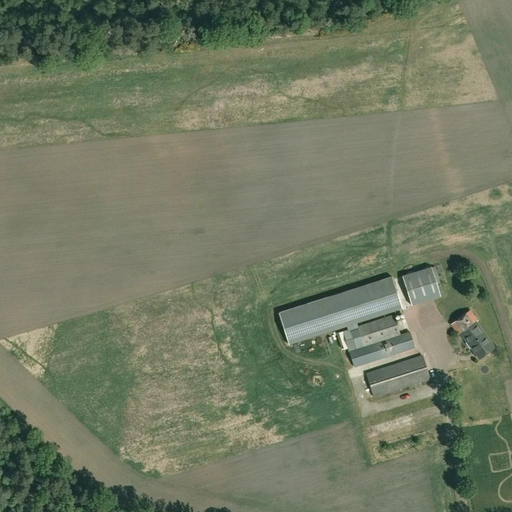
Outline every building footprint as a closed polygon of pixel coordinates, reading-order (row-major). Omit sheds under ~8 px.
[(412,306),(440,297),(431,268),(402,277),(412,306)] [(289,345),(402,309),(392,278),(279,314),(289,345)] [(490,341),(476,322),(478,321),(471,310),(451,325),(458,335),(461,334),(474,352),(490,341)] [(400,335),(394,316),(349,330),(356,350),(349,352),(354,368),(415,348),(409,332),(400,335)] [(374,398),(430,380),(423,357),(366,374),(374,398)] [(404,393),(386,397),(388,403),(405,399),(404,393)]
